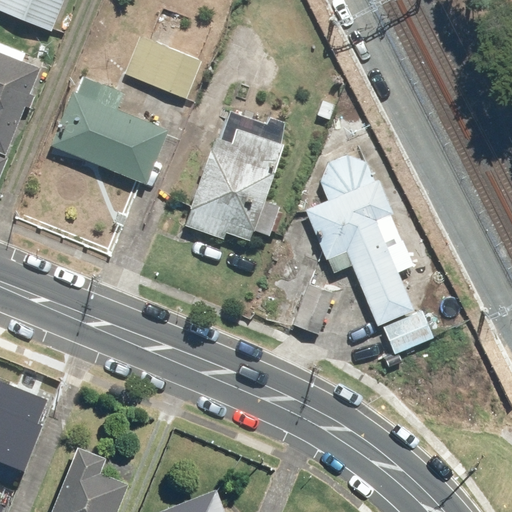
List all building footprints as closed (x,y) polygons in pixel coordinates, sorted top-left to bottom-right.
[(0,6),(58,28),(67,0),(0,0),(0,2),(0,6)] [(172,91),(188,56),(142,35),(126,71),(172,91)] [(0,175),(46,64),(0,45),(0,175)] [(108,79),(86,71),(59,145),(151,178),(171,122),(101,96),(108,79)] [(216,135),(185,222),(228,234),(252,241),(287,124),(245,112),(234,142),(216,135)] [(333,194),(311,204),(322,231),(318,233),(334,272),(354,264),(378,322),(418,306),(379,214),(395,207),(377,165),(369,168),(360,146),(319,163),(333,194)] [(0,480),(17,487),(44,425),(37,422),(47,398),(0,377),(0,480)] [(111,458),(82,447),(59,511),(121,511),(132,482),(106,473),(111,458)] [(227,511),(219,490),(161,511),(227,511)]
